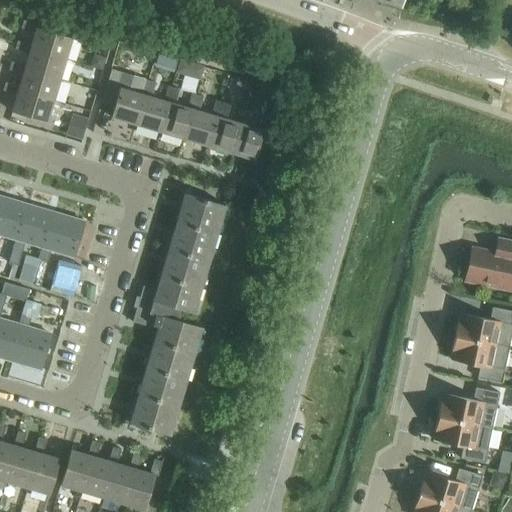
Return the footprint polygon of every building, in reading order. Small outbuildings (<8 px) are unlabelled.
[(36,32),(32,45),(31,49),(66,60),(72,39),(36,28),(37,24),(25,20),(22,28),(36,32)] [(26,66),(24,70),(60,81),(66,60),(31,49),(32,45),(18,41),(15,49),(30,53),(26,66)] [(93,55),(90,67),(102,71),(105,59),(93,55)] [(23,74),(20,87),(18,90),(54,101),(60,81),(24,70),(26,66),(12,62),(10,70),(23,74)] [(198,81),(203,68),(191,64),(186,77),(198,81)] [(112,70),(102,104),(115,108),(112,118),(135,124),(144,95),(140,94),(144,79),(132,76),(112,70)] [(253,82),(238,77),(235,87),(250,92),(253,82)] [(144,95),(135,124),(159,132),(168,102),(164,100),(152,96),(156,83),(144,79),(140,94),(144,95)] [(47,122),(54,101),(18,90),(20,87),(6,82),(3,91),(17,95),(12,112),(47,122)] [(258,84),(254,95),(271,100),(274,88),(258,84)] [(168,102),(159,132),(183,139),(192,108),(188,107),(176,103),(180,90),(168,86),(164,100),(168,102)] [(192,108),(183,139),(206,146),(215,115),(212,114),(199,111),(204,97),(192,93),(188,107),(192,108)] [(215,115),(206,146),(230,153),(239,122),(236,122),(227,119),(231,105),(216,100),(212,114),(215,115)] [(239,122),(230,153),(255,160),(264,130),(247,125),(251,111),(240,108),(236,122),(239,122)] [(72,115),(66,135),(69,136),(81,140),(87,120),(72,115)] [(180,211),(178,219),(218,232),(226,206),(216,204),(215,203),(209,201),(185,194),(182,204),(181,208),(180,211)] [(2,198),(0,205),(0,235),(16,240),(12,252),(22,254),(25,243),(19,241),(30,206),(2,198)] [(30,206),(19,241),(25,243),(42,248),(38,259),(41,260),(47,262),(51,250),(48,250),(58,215),(30,206)] [(58,215),(48,250),(51,251),(74,257),(84,222),(58,215)] [(170,246),(170,247),(210,259),(218,232),(178,219),(174,231),(174,233),(173,234),(173,237),(172,238),(170,246)] [(473,249),(466,281),(511,291),(511,285),(511,242),(499,240),(496,254),(473,249)] [(165,264),(162,274),(202,286),(202,285),(210,259),(170,247),(167,257),(166,258),(166,260),(166,261),(165,263),(165,264)] [(12,252),(9,263),(18,266),(22,254),(12,252)] [(157,291),(153,302),(182,310),(194,313),(202,286),(162,274),(159,284),(158,287),(157,289),(157,291)] [(4,283),(1,294),(7,295),(6,297),(13,299),(16,287),(4,283)] [(134,301),(133,307),(137,308),(133,322),(152,328),(153,325),(158,327),(162,316),(179,321),(182,310),(153,302),(157,291),(143,286),(139,297),(136,296),(134,301)] [(0,318),(0,357),(13,361),(23,325),(28,327),(29,327),(29,326),(32,317),(37,319),(38,314),(48,317),(51,308),(41,305),(26,300),(19,324),(0,318)] [(458,318),(455,337),(509,348),(511,335),(511,311),(493,308),(490,320),(461,314),(460,319),(458,318)] [(155,337),(154,343),(194,355),(195,352),(202,328),(179,321),(162,316),(158,327),(155,337)] [(23,325),(13,361),(14,361),(41,369),(51,334),(29,327),(28,327),(23,325)] [(453,355),(451,360),(480,366),(478,378),(502,383),(509,348),(455,337),(451,355),(453,355)] [(149,358),(146,370),(186,382),(187,380),(194,355),(154,343),(150,355),(149,358)] [(141,385),(138,395),(178,407),(179,406),(186,382),(146,370),(142,381),(141,385)] [(442,399),(438,417),(492,428),(500,393),(476,388),(473,400),(444,394),(443,399),(442,399)] [(134,411),(130,423),(141,426),(153,430),(158,431),(162,433),(170,435),(178,407),(138,395),(135,407),(134,411)] [(463,446),(461,459),(485,464),(492,428),(438,417),(434,435),(436,435),(435,440),(463,446)] [(0,479),(5,481),(8,482),(18,447),(14,445),(1,442),(5,428),(0,426),(0,479)] [(18,447),(8,482),(28,488),(38,453),(34,452),(22,448),(26,434),(18,431),(14,445),(18,447)] [(38,453),(28,488),(49,494),(59,459),(43,454),(47,440),(39,437),(34,452),(38,453)] [(71,450),(61,485),(82,492),(93,456),(96,457),(100,443),(92,441),(88,455),(71,450)] [(93,456),(82,492),(103,498),(113,463),(117,464),(121,449),(113,447),(109,461),(96,457),(93,456)] [(113,463),(103,498),(125,504),(135,469),(138,469),(142,456),(133,453),(129,467),(117,464),(113,463)] [(135,469),(125,504),(145,510),(153,480),(157,482),(163,462),(154,459),(150,473),(138,469),(135,469)] [(499,462),(497,471),(510,474),(511,464),(499,462)] [(424,474),(418,494),(472,511),(482,476),(458,469),(455,481),(427,472),(426,475),(424,474)] [(493,471),(489,486),(504,491),(509,476),(493,471)] [(471,511),(472,511),(418,494),(412,511),(471,511)] [(511,511),(511,501),(508,499),(501,511),(503,511),(511,511)]
